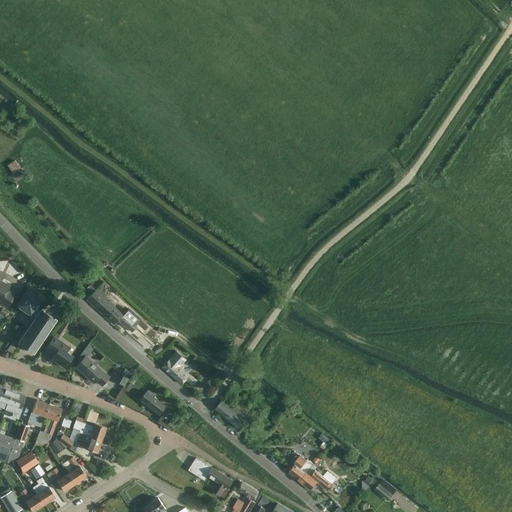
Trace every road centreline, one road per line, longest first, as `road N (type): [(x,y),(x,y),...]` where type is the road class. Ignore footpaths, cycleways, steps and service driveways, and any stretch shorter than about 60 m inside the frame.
road 1 (track): [(203,412),(324,248),(411,173),(511,28)]
road 2 (unclassified): [(323,511),(84,307),(0,220)]
road 3 (residential): [(136,470),(161,452),(164,433),(0,367)]
